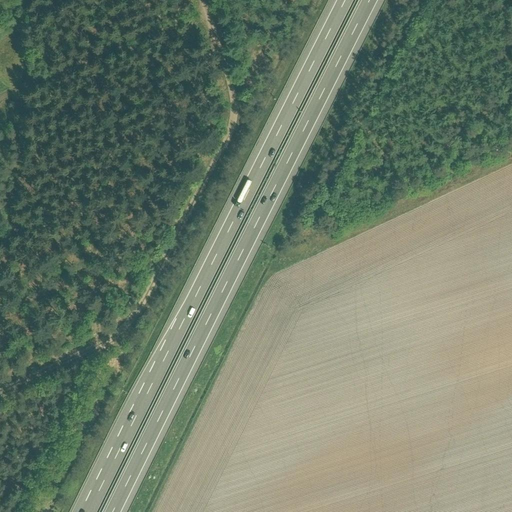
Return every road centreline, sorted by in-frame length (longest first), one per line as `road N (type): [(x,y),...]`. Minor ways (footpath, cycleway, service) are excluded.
road 1 (motorway): [(113,511),(370,0)]
road 2 (motorway): [(345,0),(89,511)]
road 3 (track): [(139,325),(240,114),(211,0)]
road 4 (unclassified): [(511,169),(279,282)]
road 5 (track): [(139,325),(0,389)]
